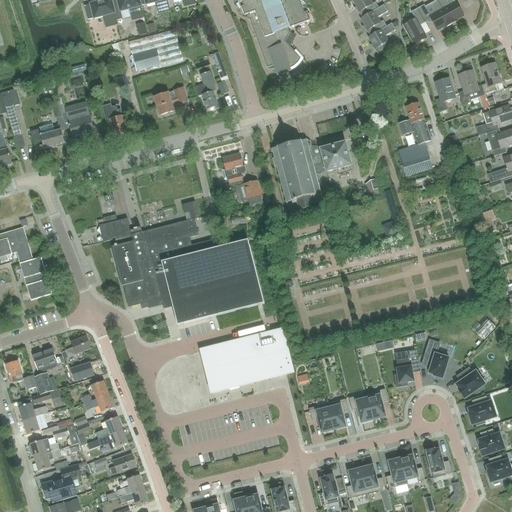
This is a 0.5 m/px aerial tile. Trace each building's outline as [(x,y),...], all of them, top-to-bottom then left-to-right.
[(118,12),(114,0),(92,0),(91,0),(91,2),(89,3),(89,4),(84,6),(88,20),(93,18),(93,20),(103,17),(106,28),(118,25),(115,14),(116,14),(116,12),(118,12)] [(114,0),(118,12),(116,12),(116,14),(115,14),(117,21),(123,19),(121,13),(129,10),(132,21),(144,18),(141,7),(143,7),(142,6),(144,5),(142,0),(114,0)] [(142,0),(144,5),(145,5),(145,6),(155,3),(158,14),(170,11),(167,0),(142,0)] [(240,0),(238,1),(238,2),(242,0),(244,6),(241,7),(244,15),(248,13),(267,68),(274,65),(278,76),(291,71),(290,68),(294,67),(295,66),(298,63),(299,62),(301,59),(285,41),(286,40),(289,35),(289,33),(287,28),(287,29),(286,27),(289,26),(290,28),(311,21),(308,14),(310,13),(305,0),(303,1),(303,0),(240,0)] [(352,0),(358,9),(357,10),(359,13),(359,12),(361,11),(364,16),(379,8),(375,2),(372,4),(370,0),(352,0)] [(445,27),(451,24),(437,0),(429,0),(431,3),(434,9),(428,12),(424,5),(418,8),(425,21),(430,17),(438,30),(445,27)] [(437,0),(451,24),(457,21),(457,20),(464,16),(456,1),(455,2),(453,0),(437,0)] [(384,5),(379,8),(364,16),(361,18),(366,28),(365,29),(367,31),(369,30),(372,35),(387,26),(383,20),(380,22),(378,17),(388,11),(384,5)] [(426,22),(425,21),(418,8),(412,12),(416,19),(404,25),(415,45),(427,38),(420,26),(426,22)] [(154,23),(146,25),(149,34),(156,32),(154,23)] [(392,23),(387,26),(372,35),(368,37),(374,46),(373,48),(375,50),(375,49),(376,48),(379,53),(379,54),(378,54),(379,55),(380,54),(379,54),(395,45),(391,39),(388,41),(385,36),(396,30),(392,23)] [(145,24),(137,26),(140,36),(148,34),(145,24)] [(183,61),(182,55),(175,30),(129,42),(132,56),(137,72),(161,65),(162,67),(183,61)] [(496,63),(492,65),(491,63),(490,62),(485,64),(484,65),(485,67),(482,68),(486,83),(487,84),(482,85),(484,94),(485,95),(497,91),(498,92),(504,90),(503,88),(501,83),(496,63)] [(190,74),(187,66),(182,67),(184,76),(190,74)] [(463,106),(472,103),(471,101),(485,96),(485,95),(484,94),(482,85),(478,86),(473,71),(459,75),(464,92),(459,94),(463,106)] [(201,75),(204,84),(195,87),(198,97),(202,95),(207,110),(219,106),(214,92),(216,91),(209,72),(201,75)] [(228,79),(226,73),(220,75),(222,81),(228,79)] [(446,102),(456,98),(449,78),(436,83),(441,99),(436,101),(440,112),(449,109),(446,102)] [(222,95),(229,92),(225,81),(217,85),(222,95)] [(187,101),(183,88),(174,91),(174,92),(169,93),(169,92),(154,97),(160,115),(174,111),(171,101),(177,99),(179,104),(187,101)] [(60,131),(70,128),(73,137),(93,131),(84,103),(65,108),(65,111),(62,112),(63,116),(56,118),(59,125),(51,127),(53,132),(41,135),(40,131),(38,132),(37,129),(29,131),(34,147),(42,145),(43,149),(64,143),(60,131)] [(115,135),(128,132),(124,116),(123,116),(121,109),(117,110),(117,108),(115,107),(113,108),(112,104),(103,106),(107,122),(111,121),(115,135)] [(407,177),(433,168),(425,143),(432,141),(419,104),(406,109),(410,121),(398,125),(402,137),(411,134),(409,127),(412,126),(418,145),(398,152),(407,177)] [(487,135),(489,134),(494,132),(500,130),(498,125),(511,119),(511,108),(510,109),(509,106),(489,112),(483,114),(487,125),(476,128),(479,137),(487,135)] [(6,129),(3,117),(0,118),(0,167),(12,164),(8,149),(7,149),(2,130),(6,129)] [(500,130),(494,132),(489,134),(487,135),(491,148),(495,157),(506,153),(505,148),(511,145),(511,129),(501,133),(500,130)] [(18,150),(25,148),(21,136),(15,138),(18,150)] [(320,183),(318,183),(316,176),(318,175),(318,174),(316,175),(316,174),(326,172),(326,173),(327,173),(350,166),(352,166),(346,143),(321,150),(320,147),(311,146),(311,144),(310,142),(309,141),(308,140),(302,142),(301,138),(277,144),(278,148),(272,149),(271,149),(270,150),(270,151),(272,150),(274,158),(272,159),(275,168),(277,168),(279,175),(277,176),(277,177),(279,177),(281,184),(280,185),(280,186),(282,185),(284,193),(282,193),(282,194),(284,194),(286,202),(284,202),(285,203),(287,203),(289,212),(299,210),(299,212),(314,208),(313,205),(323,202),(321,193),(323,193),(323,191),(321,192),(319,184),(320,184),(320,183)] [(243,181),(241,175),(245,174),(246,172),(245,166),(243,167),(240,154),(222,159),(225,169),(222,170),(225,180),(228,179),(229,185),(243,181)] [(511,155),(503,158),(506,169),(499,171),(502,181),(511,177),(511,172),(511,170),(511,169),(511,155)] [(450,164),(448,156),(441,157),(444,166),(450,164)] [(499,180),(497,173),(486,176),(488,183),(499,180)] [(491,191),(503,187),(500,181),(489,185),(491,191)] [(257,182),(243,185),(243,186),(245,185),(248,199),(247,199),(247,200),(261,196),(259,196),(256,183),(257,182)] [(99,226),(99,227),(103,242),(103,243),(113,240),(115,247),(112,247),(112,249),(113,249),(115,257),(122,287),(123,286),(129,307),(139,305),(143,304),(144,308),(148,307),(149,309),(163,305),(164,309),(173,307),(178,326),(216,316),(264,304),(248,240),(215,249),(213,240),(199,244),(199,243),(187,247),(185,239),(198,236),(194,219),(199,218),(195,202),(182,205),(184,214),(189,212),(191,220),(142,232),(141,228),(130,231),(127,219),(128,219),(127,219),(117,221),(116,215),(112,216),(103,218),(105,225),(99,226)] [(19,260),(20,260),(32,301),(53,295),(48,279),(45,272),(46,272),(41,257),(33,260),(23,228),(5,233),(3,234),(0,234),(0,258),(13,255),(12,254),(17,253),(19,260)] [(484,327),(478,333),(485,339),(497,326),(488,318),(481,325),(484,327)] [(280,331),(279,332),(202,351),(207,370),(208,370),(213,390),(251,380),(252,382),(254,382),(253,379),(268,376),(268,378),(271,377),(270,375),(285,372),(290,370),(280,331)] [(68,357),(91,348),(86,337),(70,343),(72,348),(65,351),(68,357)] [(428,374),(433,375),(433,376),(434,377),(434,376),(441,379),(442,379),(443,378),(449,358),(436,354),(440,344),(429,341),(421,365),(430,368),(428,374)] [(33,356),(38,370),(38,372),(41,373),(57,367),(58,365),(57,363),(53,349),(33,356)] [(417,350),(395,354),(398,369),(396,369),(397,375),(394,376),(394,377),(395,377),(397,387),(407,386),(407,387),(408,387),(407,383),(414,382),(412,367),(419,366),(417,350)] [(13,381),(13,383),(24,380),(22,375),(23,375),(18,361),(6,365),(10,379),(9,379),(10,382),(13,381)] [(75,382),(94,375),(90,363),(71,369),(75,382)] [(460,389),(459,390),(464,398),(474,391),(476,394),(484,389),(482,386),(484,385),(476,372),(473,374),(469,369),(457,377),(461,382),(457,385),(460,389)] [(47,373),(45,374),(35,377),(38,387),(41,395),(53,391),(47,373)] [(35,377),(34,375),(23,378),(27,390),(38,387),(35,377)] [(92,386),(97,399),(109,395),(104,381),(92,386)] [(50,393),(52,398),(52,401),(62,398),(59,390),(50,393)] [(385,390),(367,394),(373,420),(386,417),(382,403),(388,402),(385,390)] [(34,410),(34,409),(32,405),(35,404),(52,398),(50,393),(33,398),(27,400),(28,405),(20,407),(24,421),(49,413),(47,406),(34,410)] [(358,409),(361,423),(373,420),(367,394),(349,399),(352,411),(358,409)] [(84,404),(85,404),(92,401),(90,395),(82,398),(84,404)] [(114,408),(109,395),(97,399),(93,401),(85,404),(87,411),(99,406),(102,413),(114,408)] [(469,415),(472,424),(475,423),(476,427),(485,424),(484,420),(495,417),(491,402),(488,403),(486,397),(472,402),(474,408),(469,410),(470,414),(469,415)] [(309,409),(312,421),(318,419),(322,433),(334,430),(327,404),(326,404),(325,399),(315,401),(316,407),(309,409)] [(327,404),(334,430),(346,427),(342,413),(348,412),(345,400),(327,404)] [(51,419),(49,413),(24,421),(28,434),(33,432),(33,433),(35,432),(40,430),(38,423),(51,419)] [(77,427),(88,423),(86,417),(75,421),(77,427)] [(98,440),(112,435),(123,430),(118,417),(107,422),(105,422),(108,429),(96,434),(98,440)] [(59,429),(57,424),(41,429),(43,434),(59,429)] [(91,430),(88,424),(76,428),(79,435),(91,430)] [(55,439),(76,433),(73,426),(53,432),(55,439)] [(128,444),(123,430),(112,435),(98,440),(101,446),(101,447),(109,444),(111,450),(116,448),(117,448),(128,444)] [(499,435),(495,436),(493,430),(481,434),(483,440),(479,441),(481,446),(480,446),(483,456),(504,449),(499,435)] [(47,454),(52,453),(60,450),(58,443),(50,445),(48,439),(43,440),(38,442),(38,441),(36,442),(31,444),(35,458),(47,454)] [(435,451),(434,449),(427,451),(433,478),(452,473),(449,461),(443,463),(439,449),(435,451)] [(62,456),(60,450),(52,453),(54,459),(62,457),(62,456)] [(51,467),(47,454),(35,458),(39,471),(51,467)] [(113,461),(115,467),(110,469),(112,475),(136,466),(132,454),(113,461)] [(413,456),(401,459),(407,485),(408,485),(407,480),(418,477),(419,482),(426,480),(423,468),(416,470),(413,456)] [(488,473),(488,474),(489,475),(490,480),(491,481),(491,482),(511,475),(511,474),(507,461),(503,462),(502,456),(489,460),(491,466),(488,467),(489,472),(488,473)] [(108,464),(106,460),(105,458),(94,463),(98,473),(106,470),(104,465),(108,464)] [(393,476),(386,477),(389,489),(396,488),(397,494),(409,491),(407,485),(401,459),(389,462),(393,476)] [(65,468),(66,471),(68,476),(80,472),(78,468),(77,465),(65,468)] [(383,478),(376,480),(373,466),(361,469),(367,495),(386,490),(383,478)] [(361,469),(349,472),(352,486),(346,487),(349,499),(367,495),(361,469)] [(70,488),(66,475),(58,478),(58,479),(43,484),(48,498),(52,496),(54,501),(77,494),(74,487),(70,488)] [(333,475),(325,477),(326,478),(321,479),(324,493),(318,495),(321,507),(340,502),(333,475)] [(117,491),(120,498),(144,489),(140,476),(128,480),(130,486),(117,491)] [(460,482),(453,484),(455,494),(462,493),(461,488),(460,482)] [(149,502),(144,489),(120,498),(122,504),(134,500),(137,506),(149,502)] [(297,511),(294,501),(288,502),(285,489),(280,490),(279,489),(272,491),(277,511),(297,511)] [(109,502),(116,499),(114,493),(107,496),(109,502)] [(245,496),(249,511),(269,511),(268,507),(262,509),(258,495),(252,497),(252,495),(245,496)] [(249,511),(245,496),(239,498),(240,500),(234,501),(236,511),(249,511)] [(431,497),(425,499),(428,511),(429,511),(435,511),(431,497)] [(63,503),(50,507),(51,511),(76,511),(81,511),(78,499),(71,501),(71,502),(63,504),(63,503)]
